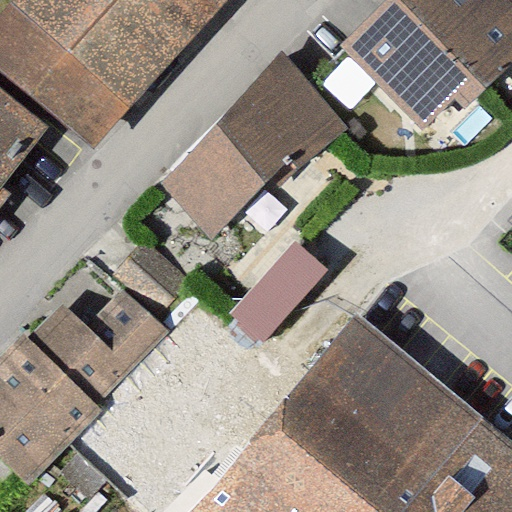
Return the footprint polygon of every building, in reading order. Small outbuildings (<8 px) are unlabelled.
[(239,0),(35,0),(0,41),(0,58),(108,152),(239,0)] [(511,0),(405,0),(356,50),(439,130),(464,104),(490,116),(511,93),(511,0)] [(357,129),(293,62),(163,186),(227,253),(357,129)] [(59,127),(0,84),(0,178),(14,189),(59,127)] [(0,208),(14,189),(0,178),(0,208)] [(146,238),(120,276),(163,306),(189,268),(146,238)] [(256,253),(226,286),(278,333),(336,270),(308,245),(280,275),(256,253)] [(157,344),(113,304),(96,324),(58,290),(0,355),(0,452),(34,482),(157,344)] [(435,367),(366,310),(198,511),(511,511),(511,352),(473,321),(435,367)]
